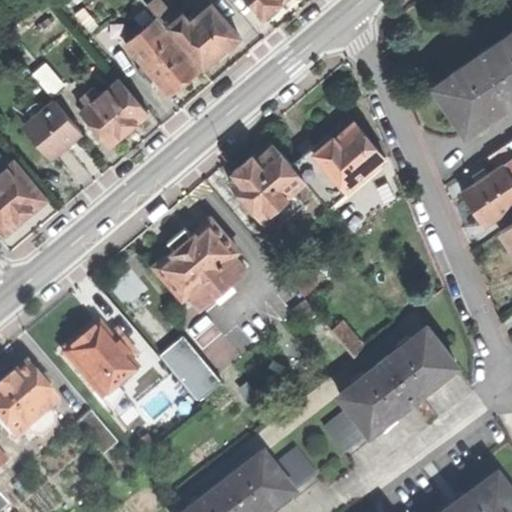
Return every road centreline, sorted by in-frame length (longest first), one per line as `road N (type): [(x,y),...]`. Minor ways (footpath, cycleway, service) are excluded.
road 1 (secondary): [(12,292),(349,12)]
road 2 (residential): [(349,12),(511,371)]
road 3 (residential): [(511,381),(320,511)]
